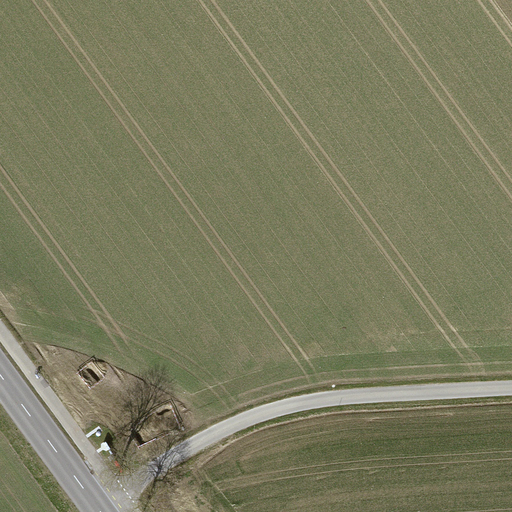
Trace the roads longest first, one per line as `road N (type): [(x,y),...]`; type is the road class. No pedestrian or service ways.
road 1 (unclassified): [(95,497),(186,444),(294,402),(511,386)]
road 2 (tertiary): [(95,497),(0,363)]
